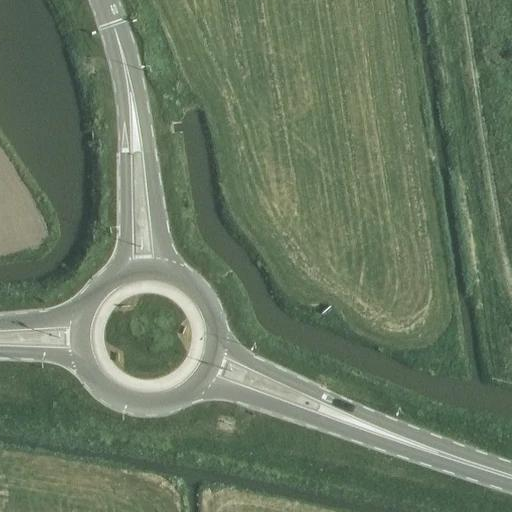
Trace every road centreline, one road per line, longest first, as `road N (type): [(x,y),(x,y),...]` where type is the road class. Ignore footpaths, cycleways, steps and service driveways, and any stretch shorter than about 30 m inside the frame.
road 1 (primary): [(200,379),(312,419),(361,423)]
road 2 (primary): [(361,423),(322,393),(215,342)]
road 3 (tertiary): [(164,270),(148,156),(132,112)]
road 4 (tertiary): [(132,112),(124,271)]
road 5 (primary): [(511,476),(361,423)]
road 6 (primary): [(82,357),(102,387),(134,402),(170,400),(200,379)]
